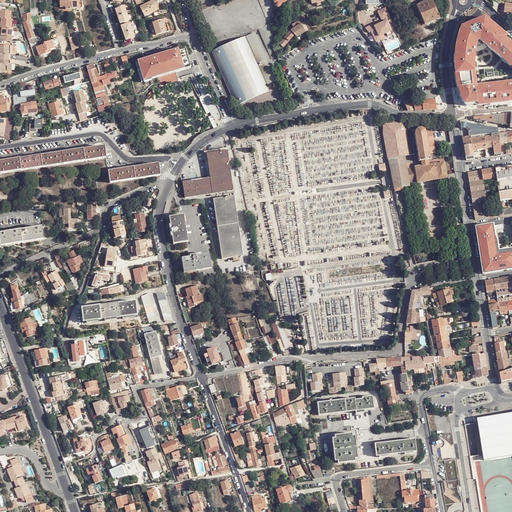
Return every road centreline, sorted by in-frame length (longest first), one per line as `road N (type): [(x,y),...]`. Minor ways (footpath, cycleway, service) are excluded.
road 1 (residential): [(303,358),(396,351),(411,281),(475,267)]
road 2 (tertiary): [(74,511),(0,311)]
road 3 (residential): [(167,184),(158,229),(200,377)]
road 4 (residential): [(0,148),(95,134),(126,159),(168,160),(176,169)]
road 5 (residential): [(234,127),(191,37),(118,51)]
road 6 (residential): [(92,455),(95,437),(113,418),(140,419),(135,387),(200,377)]
road 7 (residential): [(376,104),(234,127)]
